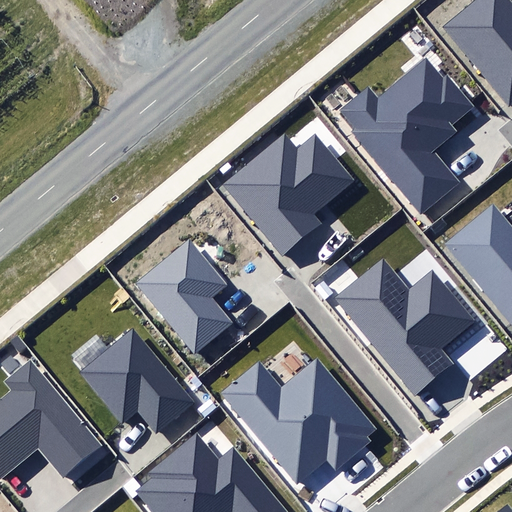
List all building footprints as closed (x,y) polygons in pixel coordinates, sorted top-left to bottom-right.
[(472,0),(442,25),(508,105),(511,101),(511,4),(508,0),(472,0)] [(350,133),(420,218),(463,183),(437,152),(462,132),(454,123),(473,107),(447,76),(438,83),(425,67),(380,104),(368,90),(341,112),(355,129),(350,133)] [(221,183),(282,255),(320,223),(313,215),(355,180),(315,133),(298,147),(284,131),(221,183)] [(446,245),(511,322),(511,228),(492,205),(446,245)] [(132,283),(193,357),(234,323),(212,295),(226,283),(189,237),(132,283)] [(334,298),(414,398),(456,365),(441,346),(474,320),(434,271),(409,291),(383,259),(334,298)] [(137,411),(155,434),(194,402),(134,327),(79,371),(121,423),(137,411)] [(36,451),(62,482),(104,447),(30,359),(4,381),(13,392),(0,402),(0,477),(2,480),(36,451)] [(220,393),(296,484),(327,458),(337,470),(371,442),(366,436),(376,427),(319,359),(283,389),(259,361),(220,393)] [(289,511),(235,445),(219,458),(198,432),(147,473),(151,478),(134,492),(150,511),(289,511)]
